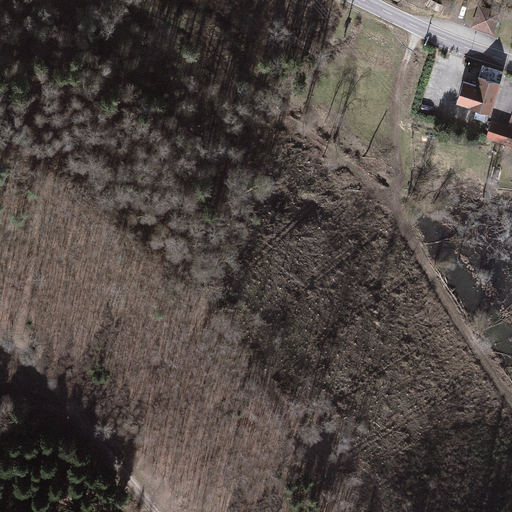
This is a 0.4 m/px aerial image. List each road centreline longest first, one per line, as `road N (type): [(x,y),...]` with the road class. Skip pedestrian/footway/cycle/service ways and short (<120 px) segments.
road 1 (track): [(419,27),(400,83),(399,219),(511,401)]
road 2 (track): [(160,511),(46,370),(24,349),(0,347)]
road 3 (secondary): [(364,0),(511,61)]
